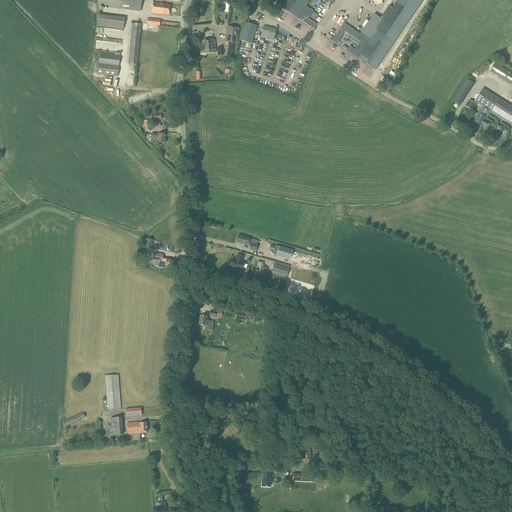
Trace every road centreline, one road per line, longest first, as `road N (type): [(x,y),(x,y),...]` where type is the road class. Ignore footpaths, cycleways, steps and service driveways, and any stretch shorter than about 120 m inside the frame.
road 1 (tertiary): [(208,511),(169,417),(189,236),(180,102),(188,0)]
road 2 (unclassified): [(511,152),(392,99),(244,0)]
